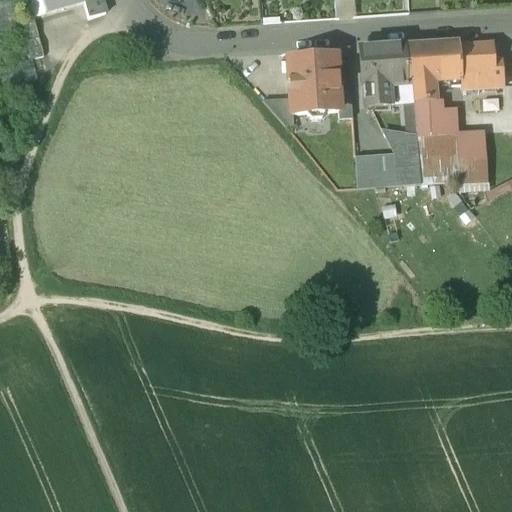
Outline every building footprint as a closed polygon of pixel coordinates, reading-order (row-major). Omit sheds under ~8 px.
[(39,0),(23,0),(30,20),(32,20),(45,16),(39,0)] [(80,0),(39,0),(45,16),(82,6),(80,0)] [(99,0),(80,0),(82,6),(87,22),(104,16),(99,0)] [(0,90),(42,84),(38,59),(47,57),(42,27),(26,30),(22,4),(0,7),(0,90)] [(435,47),(403,48),(407,87),(410,87),(412,107),(433,105),(433,104),(433,98),(432,98),(431,85),(459,83),(459,93),(502,91),(500,64),(492,65),(491,47),(436,51),(435,47)] [(403,48),(358,52),(363,110),(389,108),(387,89),(407,87),(403,48)] [(315,54),(306,55),(302,59),(302,61),(287,62),(290,103),(291,118),(292,118),(306,117),(306,118),(310,122),(320,122),(324,117),(324,116),(337,115),(338,115),(336,94),(334,59),(320,60),(320,58),(315,54)] [(387,89),(389,108),(401,107),(404,139),(415,140),(412,107),(410,87),(407,87),(387,89)] [(349,94),(336,94),(338,115),(337,115),(337,122),(351,122),(349,94)] [(290,103),(261,104),(282,128),(292,128),(292,118),(291,118),(290,103)] [(433,105),(412,107),(415,140),(415,141),(417,141),(420,180),(457,179),(458,193),(486,192),(483,136),(455,137),(453,113),(440,114),(438,108),(433,104),(433,105)] [(404,139),(381,135),(393,158),(395,190),(419,188),(415,141),(415,140),(404,139)] [(393,158),(354,160),(356,192),(395,190),(393,158)]
